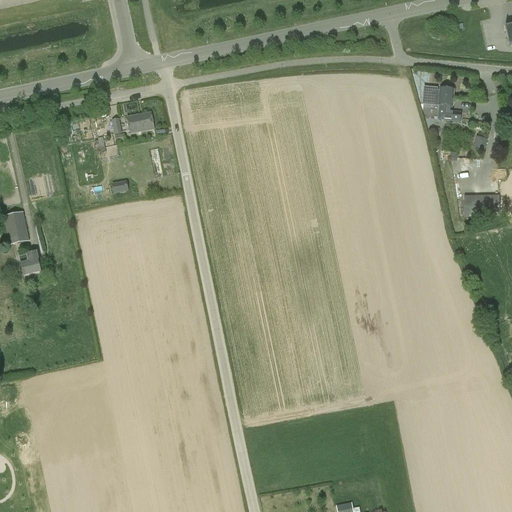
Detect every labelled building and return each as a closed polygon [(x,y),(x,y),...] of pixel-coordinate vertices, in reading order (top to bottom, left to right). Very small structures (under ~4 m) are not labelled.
[(451,112),(452,108),(454,91),(439,90),(439,98),(437,97),(436,107),(438,107),(437,121),(460,123),(461,113),(451,112)] [(126,119),(129,136),(154,131),(151,114),(126,119)] [(119,120),(111,121),(114,136),(122,134),(119,120)] [(476,137),(472,150),(484,154),(487,141),(476,137)] [(457,154),(441,153),(440,162),(456,163),(457,154)] [(114,193),(128,192),(128,182),(113,183),(114,193)] [(499,215),(498,196),(464,196),(464,216),(499,215)] [(0,231),(6,230),(9,247),(29,242),(23,213),(0,218),(0,231)] [(41,273),(38,260),(36,252),(27,255),(27,256),(18,258),(20,265),(23,277),(41,273)]
